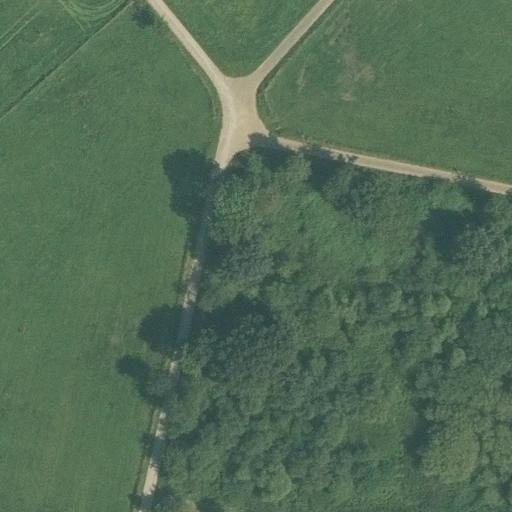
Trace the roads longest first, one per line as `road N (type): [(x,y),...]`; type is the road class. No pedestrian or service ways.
road 1 (track): [(162,511),(250,115)]
road 2 (track): [(250,115),(275,150),(511,198)]
road 3 (track): [(353,0),(250,115)]
road 4 (track): [(250,115),(157,0)]
